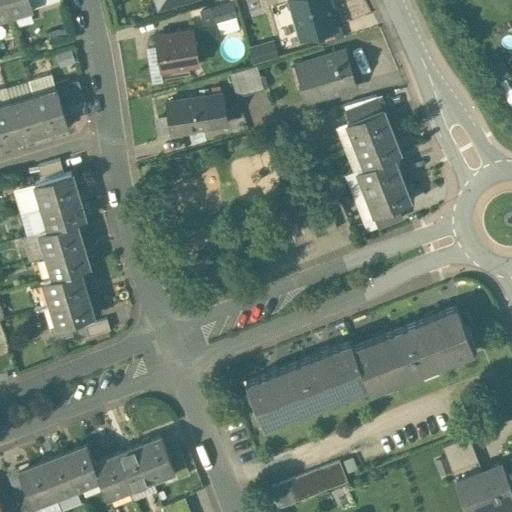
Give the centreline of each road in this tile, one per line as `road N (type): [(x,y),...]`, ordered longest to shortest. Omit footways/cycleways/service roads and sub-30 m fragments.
road 1 (residential): [(180,366),(476,246)]
road 2 (residential): [(466,222),(168,335)]
road 3 (residential): [(168,335),(121,203),(111,134)]
road 4 (tertiary): [(393,0),(487,179)]
road 5 (residential): [(0,437),(180,366)]
road 6 (residential): [(168,335),(0,398)]
road 7 (residential): [(237,511),(180,366)]
road 8 (residential): [(111,134),(86,0)]
